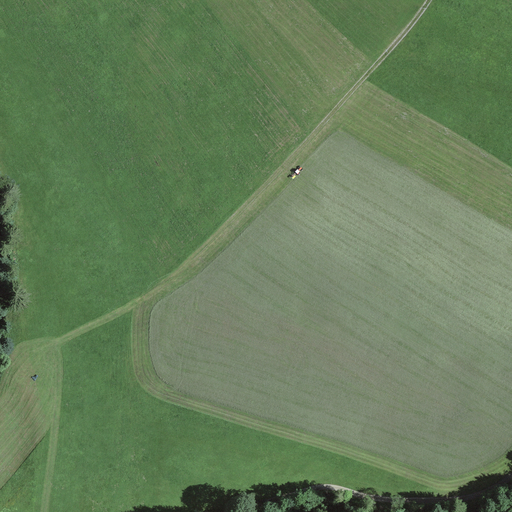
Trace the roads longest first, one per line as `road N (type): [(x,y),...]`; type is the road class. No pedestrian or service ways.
road 1 (track): [(187,266),(312,140),(432,0)]
road 2 (track): [(230,511),(300,488),(337,485),(447,501),(511,477)]
